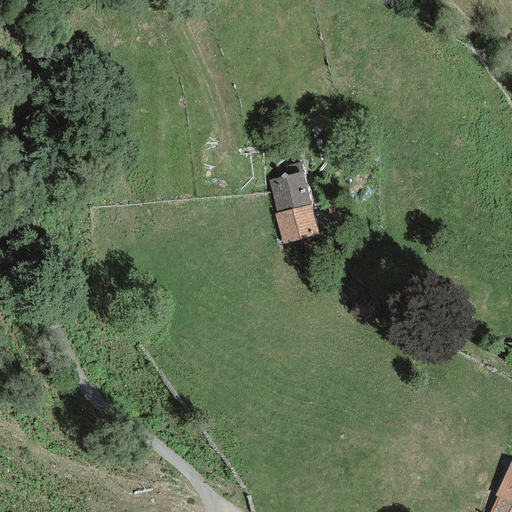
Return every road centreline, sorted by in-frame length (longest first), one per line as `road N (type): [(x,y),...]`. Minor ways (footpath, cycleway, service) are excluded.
road 1 (unclassified): [(211,511),(189,473),(83,385),(39,291),(29,237),(29,0)]
road 2 (track): [(172,0),(219,111),(230,165)]
